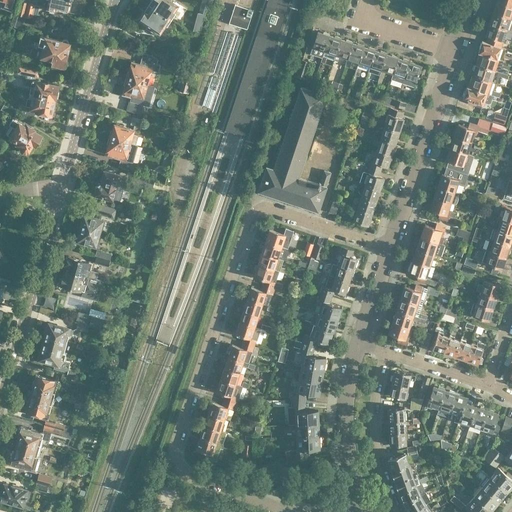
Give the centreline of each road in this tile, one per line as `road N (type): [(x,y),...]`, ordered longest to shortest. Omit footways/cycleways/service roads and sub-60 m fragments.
road 1 (residential): [(388,247),(263,205),(254,211),(173,456),(182,474),(294,511)]
road 2 (residential): [(0,403),(61,188)]
road 3 (tertiary): [(388,247),(455,54)]
road 4 (residential): [(61,188),(116,0)]
road 5 (tertiary): [(361,504),(344,441),(344,393),(358,341)]
road 6 (residential): [(398,511),(373,432),(386,352)]
road 7 (residential): [(455,54),(363,25),(362,0)]
